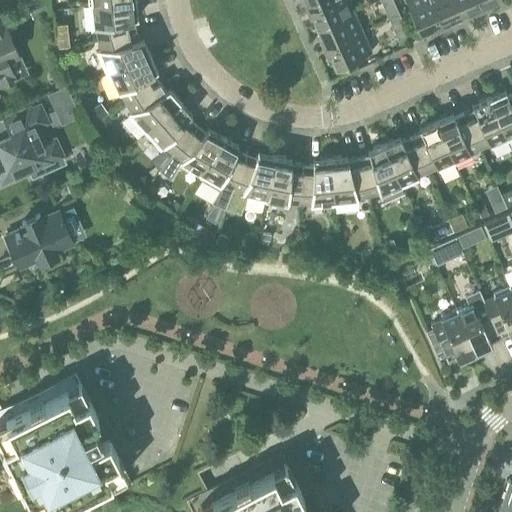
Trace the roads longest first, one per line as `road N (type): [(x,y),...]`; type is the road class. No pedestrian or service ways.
road 1 (residential): [(511,43),(350,111),(271,114),(233,96),(201,66),(182,30),(179,0)]
road 2 (unclassified): [(455,511),(484,436),(511,409)]
